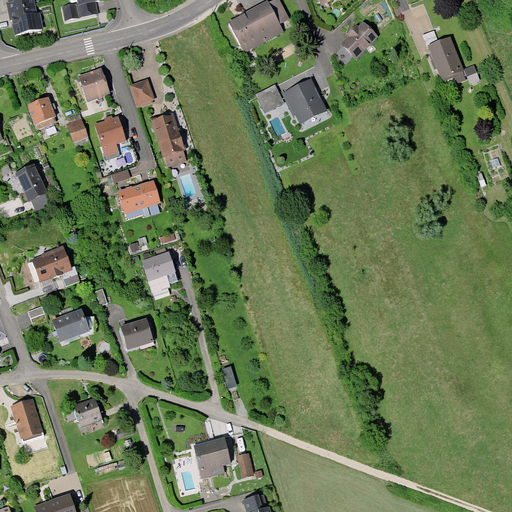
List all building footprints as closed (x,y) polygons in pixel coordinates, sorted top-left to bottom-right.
[(9,12),(34,7),(32,0),(10,0),(11,3),(9,3),(8,4),(9,12)] [(95,2),(99,2),(99,0),(79,0),(80,5),(76,6),(79,18),(97,14),(95,2)] [(291,26),(288,20),(277,0),(276,0),(256,10),(229,24),(241,46),(249,42),(252,47),(291,26)] [(277,0),(288,20),(296,16),(287,0),(277,0)] [(79,18),(76,6),(63,9),(65,21),(79,18)] [(34,7),(9,12),(11,21),(13,21),(15,21),(16,24),(14,27),(16,36),(42,30),(39,15),(36,16),(34,7)] [(354,55),(357,57),(377,38),(364,24),(358,30),(357,28),(352,32),(349,36),(351,38),(344,44),(354,55)] [(427,46),(430,47),(439,43),(434,32),(423,37),(427,46)] [(434,57),(443,80),(463,72),(449,39),(439,43),(430,47),(434,57)] [(354,55),(344,44),(333,55),(344,66),(354,55)] [(80,78),(88,102),(110,94),(102,71),(89,75),(80,78)] [(147,83),(131,88),(136,105),(153,100),(147,83)] [(298,112),(302,120),(323,109),(311,85),(304,88),(296,92),(286,97),(294,114),(298,112)] [(264,109),(282,100),(275,86),(257,95),(264,109)] [(37,125),(39,130),(56,123),(55,119),(55,118),(48,100),(39,103),(29,107),(36,126),(37,125)] [(323,109),(302,120),(303,123),(324,112),(323,109)] [(165,158),(166,158),(183,152),(184,152),(183,150),(184,150),(178,132),(177,132),(175,126),(172,117),(153,123),(165,158)] [(95,126),(103,149),(124,142),(120,130),(117,119),(95,126)] [(69,129),(74,141),(88,136),(83,124),(69,129)] [(183,152),(166,158),(168,167),(186,161),(183,152)] [(20,196),(24,204),(46,194),(33,168),(18,175),(23,187),(26,193),(20,196)] [(125,213),(142,208),(147,207),(148,206),(157,204),(152,184),(146,186),(127,191),(118,194),(124,214),(125,213)] [(160,213),(157,204),(148,206),(151,216),(160,213)] [(150,216),(147,207),(142,208),(143,214),(144,217),(150,216)] [(143,214),(142,208),(125,213),(127,219),(143,214)] [(45,258),(36,261),(43,280),(51,277),(54,278),(60,276),(61,273),(71,269),(63,248),(44,255),(45,258)] [(152,252),(154,259),(168,254),(165,248),(152,252)] [(149,281),(175,273),(173,265),(169,254),(168,254),(154,259),(143,263),(149,281)] [(43,280),(36,261),(29,264),(33,275),(36,282),(43,280)] [(177,276),(175,273),(149,281),(151,285),(177,276)] [(64,280),(66,287),(80,282),(78,275),(64,280)] [(96,290),(101,304),(108,301),(102,288),(96,290)] [(28,312),(31,319),(45,314),(42,307),(28,312)] [(59,313),(62,320),(74,315),(71,308),(59,313)] [(71,342),(70,338),(89,331),(83,317),(81,312),(74,315),(62,320),(53,323),(57,332),(58,335),(60,342),(61,342),(62,345),(71,342)] [(47,321),(45,314),(31,319),(33,326),(47,321)] [(120,330),(126,350),(135,347),(140,345),(139,344),(153,340),(154,341),(155,341),(148,321),(120,330)] [(11,407),(13,412),(34,406),(33,400),(23,403),(11,407)] [(74,407),(81,427),(102,420),(95,400),(89,402),(74,407)] [(41,427),(34,406),(13,412),(20,434),(41,427)] [(43,433),(41,427),(20,434),(22,439),(43,433)] [(44,436),(43,433),(22,439),(23,443),(44,436)] [(214,447),(196,451),(201,470),(223,465),(230,464),(224,440),(213,442),(213,444),(214,447)] [(195,446),(196,451),(214,447),(213,444),(208,445),(208,443),(201,444),(195,446)] [(246,456),(239,458),(244,477),(251,475),(246,456)] [(225,473),(223,465),(201,470),(203,478),(225,473)] [(262,496),(258,497),(262,511),(267,510),(262,496)] [(36,508),(37,511),(74,511),(70,497),(47,505),(36,508)] [(247,511),(269,511),(269,509),(267,510),(262,511),(258,497),(244,501),(247,511)]
